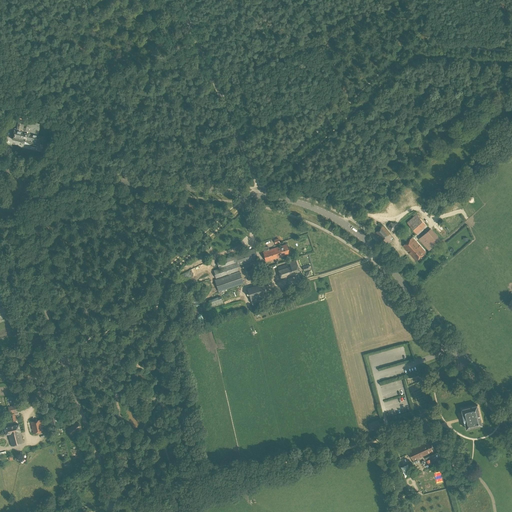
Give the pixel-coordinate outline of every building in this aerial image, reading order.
[(16,128),(13,140),(39,146),(41,136),(39,135),(42,124),(26,120),(27,116),(23,115),(23,118),(19,117),(17,128),(16,128)] [(416,214),(407,222),(418,234),(427,226),(416,214)] [(382,226),(375,232),(382,240),(389,234),(382,226)] [(430,229),(417,240),(420,242),(421,241),(424,245),(429,250),(440,241),(430,229)] [(416,261),(426,252),(412,237),(402,246),(416,261)] [(268,246),(263,248),(264,251),(263,252),(266,261),(289,253),(286,244),(269,250),(268,246)] [(219,268),(213,270),(215,278),(239,270),(237,265),(257,258),(254,249),(216,261),(219,268)] [(289,263),(277,267),(281,280),(300,274),(296,260),(289,262),(289,263)] [(239,271),(214,279),(218,291),(243,283),(239,271)] [(264,285),(248,291),(252,305),(269,300),(264,285)] [(17,405),(8,407),(11,421),(16,420),(15,413),(18,412),(17,405)] [(478,405),(462,409),(467,429),(483,425),(478,405)] [(40,419),(31,421),(33,433),(43,431),(40,419)] [(378,420),(368,423),(371,431),(381,427),(378,420)] [(68,429),(68,432),(70,434),(73,434),(81,428),(81,425),(79,423),(76,423),(68,429)] [(19,424),(4,427),(6,434),(8,434),(11,446),(24,443),(19,424)] [(420,445),(408,450),(412,459),(413,460),(415,464),(419,462),(417,458),(424,455),(426,459),(436,455),(434,451),(435,450),(434,448),(430,440),(427,441),(425,442),(423,443),(420,445)]
